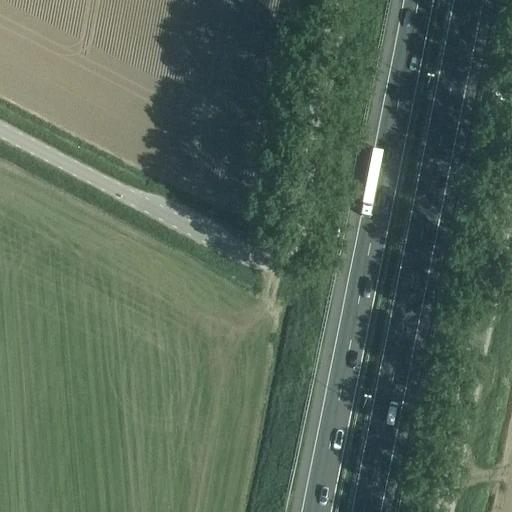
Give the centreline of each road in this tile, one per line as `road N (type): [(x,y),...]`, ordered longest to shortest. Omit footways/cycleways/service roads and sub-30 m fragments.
road 1 (unclassified): [(0,133),(248,258),(272,257),(296,227),(337,0)]
road 2 (motorway): [(417,0),(314,511)]
road 3 (motorway): [(363,511),(465,0)]
road 4 (unclassified): [(511,230),(454,511)]
